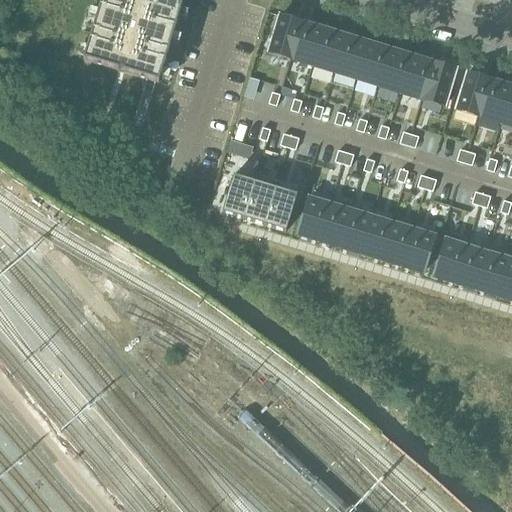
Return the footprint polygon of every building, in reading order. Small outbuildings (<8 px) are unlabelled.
[(101,0),(83,61),(159,84),(182,7),(159,0),(101,0)] [(279,17),(268,54),(291,61),(302,24),(279,17)] [(302,24),(291,61),(313,68),(324,31),(302,24)] [(324,31),(313,68),(334,74),(346,37),(324,31)] [(346,37),(334,74),(356,81),(367,44),(346,37)] [(367,44),(356,81),(378,88),(389,51),(367,44)] [(389,51),(378,88),(400,94),(411,57),(389,51)] [(411,57),(400,94),(422,101),(433,64),(411,57)] [(433,64),(422,101),(444,108),(456,71),(433,64)] [(467,74),(456,111),(478,118),(490,81),(467,74)] [(490,81),(478,118),(500,125),(511,88),(490,81)] [(511,87),(511,88),(500,125),(511,128),(511,87)] [(272,94),(269,106),(276,108),(280,97),(272,94)] [(294,101),(290,112),(298,115),(302,103),(294,101)] [(316,108),(312,119),(320,121),(323,110),(316,108)] [(338,114),(334,126),(342,128),(345,117),(338,114)] [(359,121),(356,132),(364,135),(367,123),(359,121)] [(381,127),(378,139),(385,141),(389,130),(381,127)] [(263,130),(259,141),(267,143),(270,132),(263,130)] [(403,134),(400,146),(407,148),(411,136),(403,134)] [(283,136),(280,147),(288,150),(291,138),(283,136)] [(411,136),(407,148),(415,150),(418,139),(411,136)] [(291,138),(288,150),(295,152),(299,140),(291,138)] [(460,151),(456,163),(464,165),(468,154),(460,151)] [(338,152),(335,164),(342,166),(346,155),(338,152)] [(468,154),(464,165),(472,168),(475,156),(468,154)] [(346,155),(342,166),(350,169),(353,157),(346,155)] [(489,160),(486,172),(494,174),(497,163),(489,160)] [(367,161),(363,172),(371,175),(374,163),(367,161)] [(400,171),(397,183),(404,185),(408,173),(400,171)] [(233,177),(222,214),(244,220),(255,183),(233,177)] [(421,177),(417,189),(425,191),(428,180),(421,177)] [(428,180),(425,191),(433,194),(436,182),(428,180)] [(255,183),(244,220),(264,226),(275,190),(255,183)] [(275,190),(264,226),(286,233),(297,196),(275,190)] [(475,194),(472,206),(479,208),(483,196),(475,194)] [(483,196),(479,208),(487,210),(490,199),(483,196)] [(309,200),(297,237),(319,243),(330,206),(309,200)] [(504,203),(500,214),(508,216),(511,205),(504,203)] [(330,206),(319,243),(340,249),(351,212),(330,206)] [(351,212),(340,249),(360,256),(371,219),(351,212)] [(371,219),(360,256),(381,262),(392,225),(371,219)] [(392,225),(381,262),(402,268),(413,231),(392,225)] [(413,231),(402,268),(423,275),(434,238),(413,231)] [(446,241),(434,278),(456,285),(467,248),(446,241)] [(467,248),(456,285),(477,291),(488,254),(467,248)] [(488,254),(477,291),(497,297),(508,260),(488,254)] [(511,261),(508,260),(497,297),(511,301),(511,261)]
